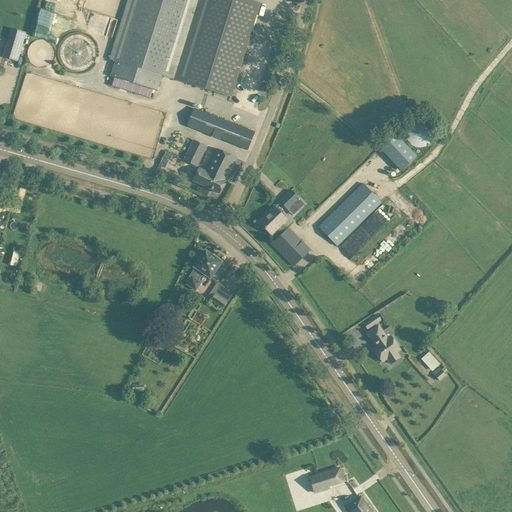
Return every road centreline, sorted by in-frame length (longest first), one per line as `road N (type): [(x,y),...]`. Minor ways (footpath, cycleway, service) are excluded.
road 1 (track): [(278,288),(323,248),(307,230),(370,168),(393,191),(430,164),(511,41)]
road 2 (secondary): [(435,511),(262,265),(224,229)]
road 3 (unclassified): [(224,229),(284,80),(300,0)]
road 4 (secondary): [(224,229),(130,186),(0,149)]
